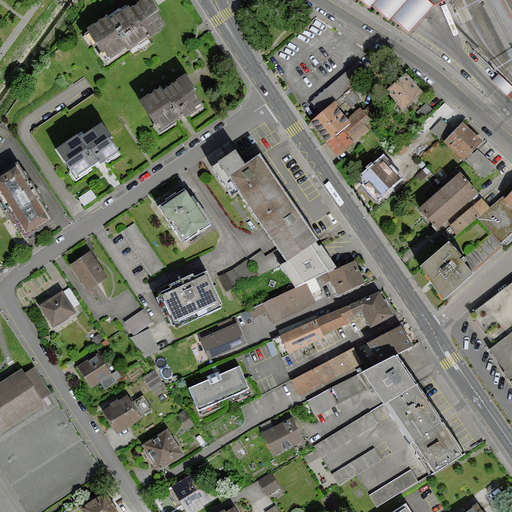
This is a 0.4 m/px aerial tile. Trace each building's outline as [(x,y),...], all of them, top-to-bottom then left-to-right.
[(107,17),(86,30),(102,54),(105,52),(110,60),(146,37),(148,40),(161,32),(159,30),(165,27),(156,13),(158,12),(149,0),(143,0),(110,21),(107,17)] [(358,0),(369,9),(372,5),(388,20),(391,17),(409,33),(415,27),(426,13),(432,6),(441,2),(444,0),(358,0)] [(312,102),(322,113),(350,88),(366,74),(357,63),(312,102)] [(386,91),(403,110),(423,93),(406,73),(386,91)] [(160,88),(138,102),(154,126),(158,124),(163,130),(182,117),(184,120),(185,119),(203,107),(193,93),(196,91),(190,82),(185,76),(162,91),(160,88)] [(311,122),(309,123),(338,156),(368,130),(364,125),(376,115),(369,107),(363,112),(360,108),(347,119),(338,109),(345,102),(350,108),(360,99),(350,88),(322,113),(311,122)] [(442,120),(430,131),(443,143),(444,142),(463,160),(481,141),(463,123),(454,132),(442,120)] [(75,135),(55,149),(75,179),(98,164),(100,163),(102,166),(107,163),(119,154),(108,139),(111,137),(101,122),(77,138),(75,135)] [(477,149),(465,161),(484,179),(495,167),(477,149)] [(235,152),(212,168),(231,197),(239,191),(251,209),(282,188),(260,155),(244,166),(235,152)] [(361,184),(377,200),(399,178),(381,159),(362,177),(365,180),(361,184)] [(0,196),(26,238),(53,221),(17,163),(8,169),(0,173),(0,196)] [(459,173),(418,209),(436,229),(477,193),(459,173)] [(317,241),(282,188),(251,209),(277,249),(285,261),(317,241)] [(183,189),(158,207),(170,225),(172,224),(184,242),(202,230),(201,228),(207,224),(183,189)] [(488,206),(476,218),(491,233),(500,243),(511,232),(511,205),(505,198),(502,195),(489,208),(488,206)] [(479,198),(450,225),(450,226),(442,234),(450,242),(476,218),(488,206),(479,198)] [(134,223),(121,232),(150,275),(163,266),(134,223)] [(491,233),(467,255),(479,268),(503,246),(500,243),(491,233)] [(323,250),(317,241),(285,261),(279,265),(295,287),(314,278),(335,268),(323,250)] [(449,243),(420,267),(442,300),(472,274),(463,263),(465,262),(449,243)] [(279,265),(285,261),(277,249),(265,257),(260,252),(248,259),(259,275),(279,265)] [(89,251),(70,265),(88,291),(107,278),(89,251)] [(232,269),(218,275),(225,291),(257,276),(246,260),(232,269)] [(364,282),(354,261),(336,269),(328,273),(338,294),(364,282)] [(158,294),(159,297),(157,298),(164,313),(166,312),(173,326),(175,325),(176,328),(221,307),(220,304),(221,303),(207,272),(193,278),(192,276),(170,286),(171,288),(158,294)] [(321,293),(314,278),(295,287),(249,309),(253,317),(266,311),(272,323),(315,303),(312,298),(321,293)] [(511,282),(470,315),(494,346),(490,349),(505,369),(503,371),(511,383),(511,282)] [(62,291),(39,306),(53,327),(76,312),(72,307),(79,303),(69,288),(66,290),(63,292),(62,291)] [(390,317),(378,290),(272,339),(281,358),(287,355),(287,354),(323,337),(322,335),(350,322),(348,317),(361,310),(369,327),(390,317)] [(143,309),(125,322),(134,335),(152,322),(143,309)] [(200,340),(209,360),(246,344),(237,323),(234,324),(232,318),(218,324),(221,331),(200,340)] [(399,325),(368,344),(380,363),(396,353),(411,343),(399,325)] [(148,329),(130,338),(146,357),(159,351),(148,329)] [(103,339),(98,335),(91,342),(96,346),(103,339)] [(353,348),(292,380),(300,396),(362,364),(353,348)] [(97,353),(77,367),(91,387),(99,381),(104,388),(114,382),(109,375),(111,374),(97,353)] [(414,379),(396,353),(380,363),(365,373),(382,400),(414,379)] [(208,379),(188,388),(196,407),(197,406),(199,410),(246,389),(245,386),(247,385),(238,366),(219,375),(218,372),(207,377),(208,379)] [(0,432),(44,404),(41,399),(51,393),(33,367),(24,373),(21,369),(0,382),(0,432)] [(154,370),(142,377),(155,396),(166,389),(154,370)] [(357,375),(308,402),(316,416),(365,389),(357,375)] [(440,420),(414,379),(382,400),(408,440),(440,420)] [(127,394),(102,410),(117,434),(140,419),(139,417),(151,409),(142,396),(132,403),(127,394)] [(370,411),(314,446),(321,457),(377,422),(370,411)] [(291,418),(262,433),(274,455),(303,440),(291,418)] [(462,454),(440,420),(408,440),(430,474),(462,454)] [(143,445),(158,469),(182,453),(167,430),(143,445)] [(374,449),(332,475),(339,485),(356,475),(381,459),(374,449)] [(417,481),(410,470),(369,495),(376,506),(417,481)] [(267,494),(281,486),(272,471),(259,478),(267,494)] [(192,474),(172,486),(188,511),(191,511),(209,501),(192,474)] [(117,511),(104,491),(80,507),(83,511),(117,511)] [(481,511),(476,503),(462,511),(481,511)]
